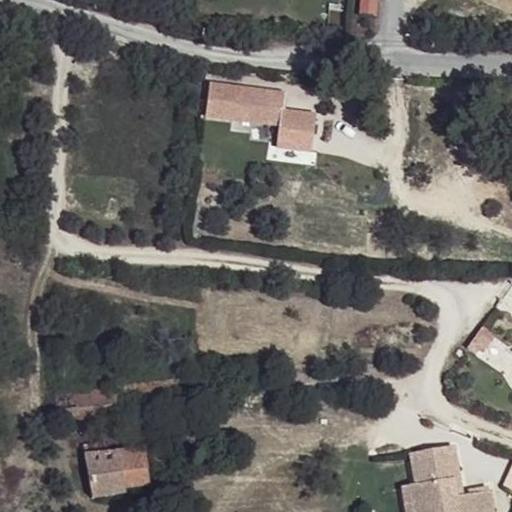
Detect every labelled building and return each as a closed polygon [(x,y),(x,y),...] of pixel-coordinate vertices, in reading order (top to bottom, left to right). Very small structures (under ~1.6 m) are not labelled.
[(361,0),(360,16),(375,18),(377,0),(361,0)] [(211,78),(208,98),(238,103),(237,106),(261,110),(265,86),(211,78)] [(483,353),(495,337),(482,328),(471,345),(483,353)] [(480,351),(471,345),(467,351),(476,357),(480,351)] [(81,391),(83,412),(121,408),(119,387),(81,391)] [(145,450),(147,468),(170,465),(167,447),(145,450)] [(454,448),(410,456),(415,486),(410,487),(414,511),(492,511),(489,493),(463,497),(456,499),(454,488),(461,487),(454,448)] [(125,490),(150,486),(147,468),(145,450),(84,455),(92,499),(126,494),(125,490)] [(406,511),(414,511),(410,487),(402,489),(406,511)] [(461,487),(454,488),(456,499),(463,497),(461,487)]
